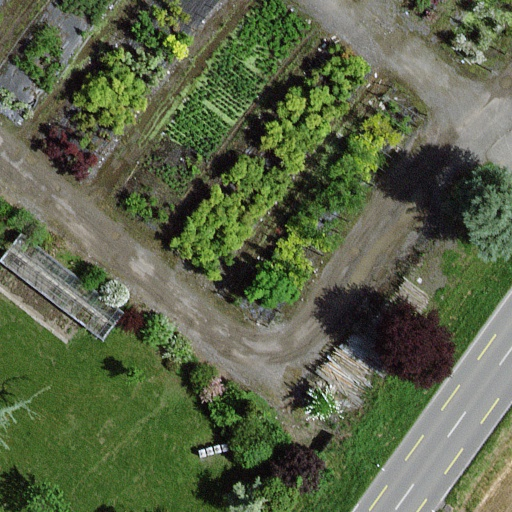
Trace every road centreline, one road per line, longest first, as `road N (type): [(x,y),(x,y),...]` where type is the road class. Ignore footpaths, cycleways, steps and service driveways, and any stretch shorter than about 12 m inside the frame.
road 1 (track): [(511,108),(281,372),(0,149)]
road 2 (track): [(511,147),(333,0)]
road 3 (secondary): [(511,346),(392,511)]
